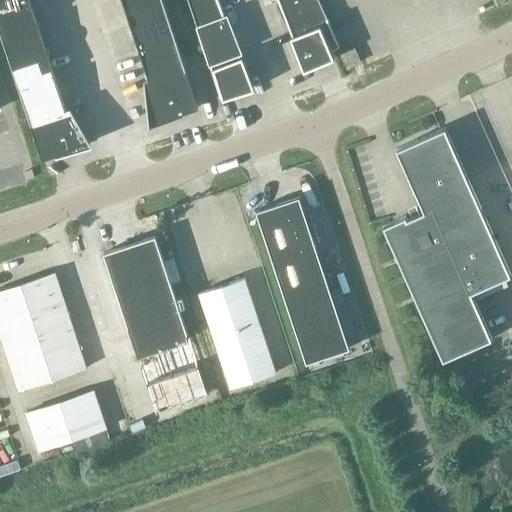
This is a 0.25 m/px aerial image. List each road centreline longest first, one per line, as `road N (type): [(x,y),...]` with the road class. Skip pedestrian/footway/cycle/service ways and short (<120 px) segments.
road 1 (unclassified): [(0,230),(318,128),(511,37)]
road 2 (unknown): [(135,187),(68,0)]
road 3 (unknown): [(318,128),(244,0)]
